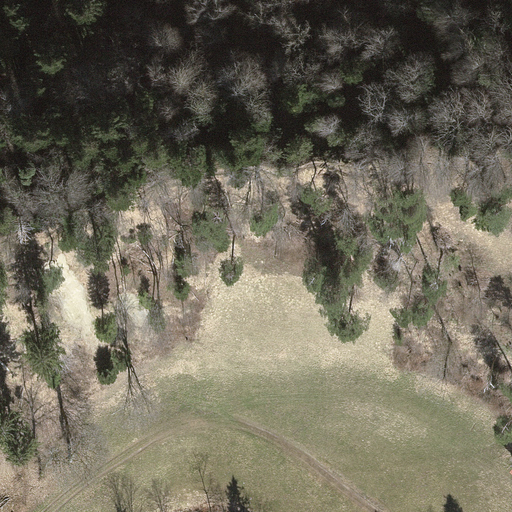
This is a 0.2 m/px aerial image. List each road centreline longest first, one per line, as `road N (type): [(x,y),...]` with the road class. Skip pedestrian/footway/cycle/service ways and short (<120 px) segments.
road 1 (track): [(380,511),(264,432),(231,421),(157,436),(51,511)]
road 2 (track): [(511,480),(464,458),(322,469)]
